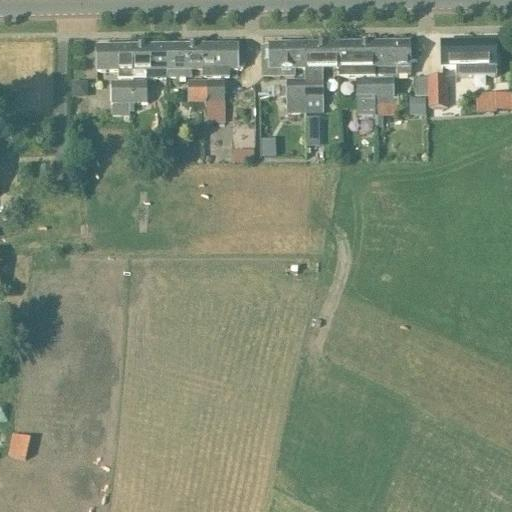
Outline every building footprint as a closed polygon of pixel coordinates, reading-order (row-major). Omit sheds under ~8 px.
[(456,69),(456,79),(495,78),(495,44),(441,45),(441,69),(456,69)] [(373,45),(339,46),(339,71),(339,78),(374,78),(373,45)] [(409,77),(409,65),(417,65),(417,45),(410,45),(373,45),(374,78),(409,77)] [(305,71),(305,46),(268,47),(268,48),(261,47),(261,77),(294,77),(294,72),(305,71)] [(339,71),(339,46),(305,46),(305,71),(305,83),(305,104),(306,115),(323,115),(322,71),(339,71)] [(191,73),(201,73),(201,48),(167,49),(167,81),(191,80),(191,73)] [(236,71),(244,71),(243,49),(236,49),(236,48),(201,48),(201,73),(201,80),(229,80),(228,72),(236,72),(236,71)] [(116,81),(132,81),(132,73),(132,49),(97,49),(97,74),(116,73),(116,81)] [(167,81),(167,49),(132,49),(132,73),(132,81),(132,84),(139,84),(146,84),(146,81),(167,81)] [(446,79),(427,80),(428,109),(446,109),(446,79)] [(356,104),(374,104),(374,80),(356,81),(356,104)] [(398,118),(397,86),(392,86),(392,80),(388,80),(374,80),(374,104),(374,119),(398,118)] [(187,105),(206,105),(206,83),(187,83),(187,105)] [(224,83),(206,83),(206,105),(206,118),(206,119),(206,125),(224,125),(224,104),(224,83)] [(286,83),(286,115),(306,115),(305,104),(305,83),(286,83)] [(113,119),(129,119),(129,106),(129,84),(111,84),(110,107),(112,107),(113,119)] [(146,84),(139,84),(132,84),(129,84),(129,106),(147,106),(147,84),(146,84)] [(489,113),(509,113),(509,97),(489,97),(489,113)] [(411,102),(410,119),(427,120),(427,102),(411,102)] [(318,119),(306,119),(306,134),(318,133),(318,119)] [(165,150),(150,150),(150,163),(165,162),(165,150)] [(254,154),(233,153),(233,164),(254,164),(254,154)] [(13,436),(7,457),(25,463),(30,440),(13,436)]
